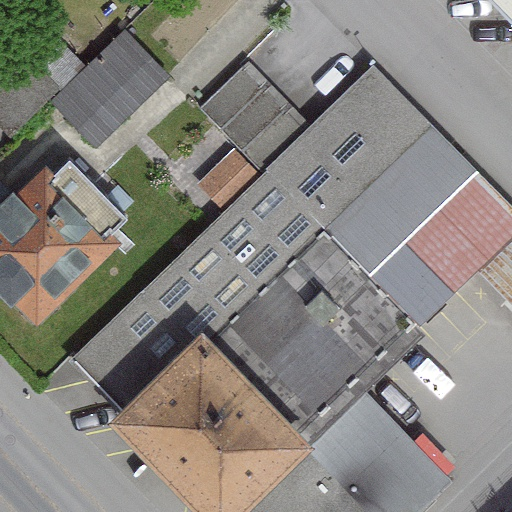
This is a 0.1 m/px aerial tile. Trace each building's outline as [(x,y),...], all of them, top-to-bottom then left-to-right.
[(511,0),(489,0),(511,23),(511,0)] [(167,80),(122,35),(52,103),(96,149),(167,80)] [(244,67),(199,111),(261,174),(307,129),(244,67)] [(423,511),(511,426),(511,208),(376,70),(71,366),(128,425),(120,433),(197,511),(423,511)] [(252,176),(232,157),(198,193),(218,212),(252,176)] [(60,180),(50,169),(0,213),(0,286),(38,328),(129,247),(118,235),(131,223),(78,165),(60,180)]
